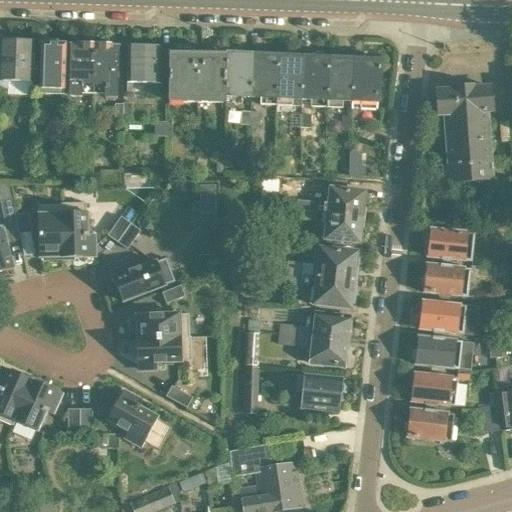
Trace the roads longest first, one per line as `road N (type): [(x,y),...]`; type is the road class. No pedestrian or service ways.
road 1 (residential): [(419,3),(366,511)]
road 2 (residential): [(0,340),(62,367),(94,360),(94,328),(78,294),(39,293),(13,304)]
